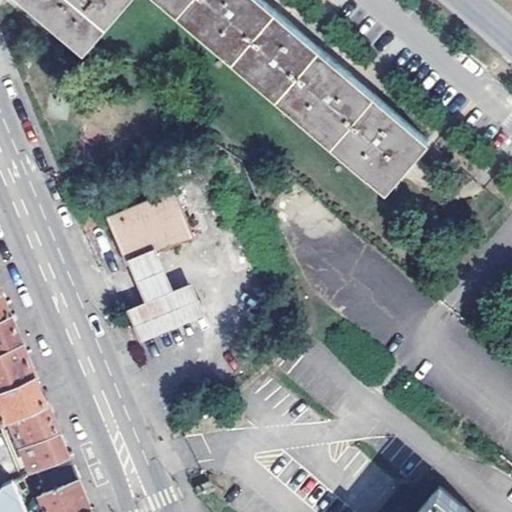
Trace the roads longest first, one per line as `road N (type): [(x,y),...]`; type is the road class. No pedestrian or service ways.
road 1 (secondary): [(0,161),(133,481)]
road 2 (residential): [(368,0),(511,122)]
